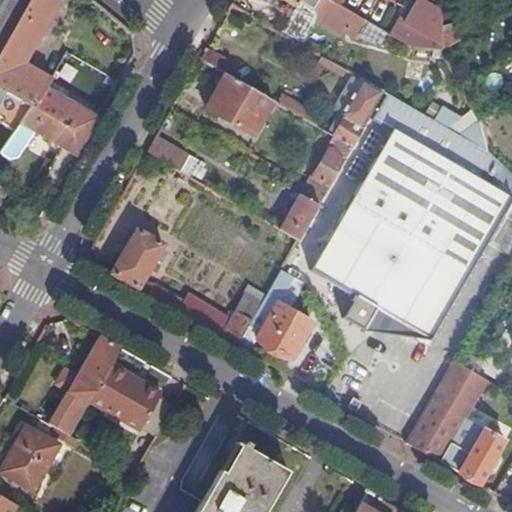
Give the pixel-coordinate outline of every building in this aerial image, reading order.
[(0,0),(0,55),(32,0),(0,0)] [(0,87),(31,106),(87,138),(99,117),(47,87),(52,77),(26,62),(58,8),(56,6),(59,0),(32,0),(0,55),(0,87)] [(299,0),(279,0),(294,8),(299,0)] [(320,0),(301,0),(283,31),(305,44),(316,23),(316,7),(320,0)] [(354,40),(354,39),(363,22),(326,0),(320,0),(316,7),(316,23),(342,38),(344,34),(354,40)] [(409,49),(441,52),(441,18),(441,0),(326,0),(363,22),(386,35),(409,49)] [(441,18),(441,52),(456,43),(455,11),(441,18)] [(381,49),(386,35),(363,22),(354,39),(381,49)] [(205,50),(200,60),(226,74),(231,64),(205,50)] [(344,79),(347,72),(323,58),(319,64),(344,79)] [(269,99),(226,74),(206,109),(254,136),(273,102),(269,99)] [(352,148),(384,94),(355,77),(352,82),(358,86),(340,117),(344,122),(334,138),(352,148)] [(21,121),(31,106),(0,87),(0,118),(3,120),(0,124),(13,133),(21,121)] [(466,142),(436,124),(388,96),(373,122),(393,133),(312,274),(351,296),(349,301),(351,303),(342,320),(363,331),(375,310),(391,319),(475,178),(453,166),(466,142)] [(278,105),(303,120),(317,128),(321,121),(288,101),(280,102),(278,105)] [(43,180),(58,188),(62,181),(87,138),(31,106),(21,121),(34,128),(33,130),(62,147),(51,165),(47,166),(43,171),(46,175),(43,180)] [(483,133),(480,123),(474,114),(463,121),(444,110),(436,124),(466,142),(469,143),(483,133)] [(493,139),(489,118),(480,123),(483,133),(486,142),(493,139)] [(324,199),(352,148),(334,138),(317,128),(303,120),(298,129),(319,141),(314,149),(327,157),(314,180),(311,179),(306,189),(308,189),(324,199)] [(23,146),(33,130),(34,128),(21,121),(13,133),(9,138),(18,143),(23,146)] [(488,154),(486,142),(483,133),(469,143),(488,154)] [(155,136),(146,154),(187,178),(197,161),(155,136)] [(0,153),(9,158),(18,143),(9,138),(0,152),(0,153)] [(511,199),(475,178),(391,319),(429,340),(511,199)] [(300,242),(324,199),(308,189),(303,198),(299,197),(280,230),(300,242)] [(111,276),(137,291),(149,270),(155,273),(158,267),(152,264),(162,246),(135,231),(111,276)] [(291,313),(304,289),(282,276),(269,300),(278,305),(255,343),(290,363),(312,325),(291,313)] [(146,296),(238,348),(263,304),(246,294),(230,319),(187,294),(182,302),(152,285),(146,296)] [(109,366),(120,350),(99,338),(76,376),(62,368),(52,386),(77,400),(74,405),(72,404),(57,431),(68,437),(89,403),(109,366)] [(439,464),(465,420),(487,383),(454,364),(406,445),(422,454),(439,464)] [(155,439),(173,407),(158,397),(159,394),(109,366),(89,403),(138,432),(139,430),(155,439)] [(360,402),(351,397),(345,408),(354,413),(360,402)] [(465,420),(439,464),(468,481),(478,487),(503,443),(465,420)] [(58,447),(23,427),(0,468),(0,475),(31,493),(58,447)] [(265,511),(288,472),(248,450),(250,446),(245,444),(242,447),(240,446),(225,475),(220,473),(198,511),(265,511)] [(237,444),(220,473),(225,475),(240,446),(237,444)] [(0,511),(11,511),(15,507),(0,497),(0,511)]
